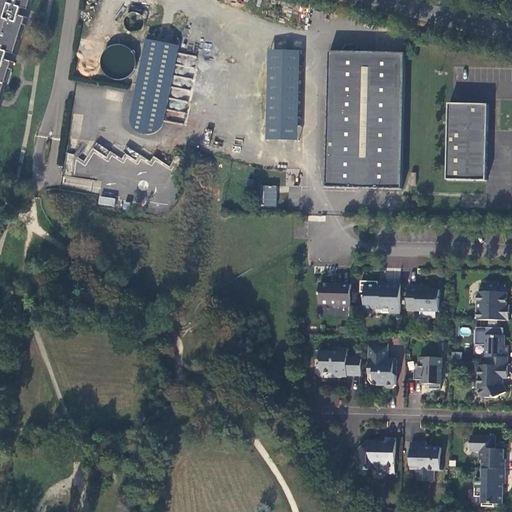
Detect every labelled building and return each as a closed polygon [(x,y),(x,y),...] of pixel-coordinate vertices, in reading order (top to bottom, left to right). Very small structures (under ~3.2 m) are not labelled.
[(0,0),(0,107),(0,106),(0,105),(0,97),(3,99),(8,83),(9,84),(13,71),(11,71),(14,61),(7,59),(10,51),(17,53),(28,16),(21,14),(23,7),(30,9),(33,0),(0,0)] [(96,0),(97,2),(103,7),(110,11),(118,11),(126,9),(131,6),(136,0),(96,0)] [(141,12),(137,12),(132,14),(129,20),(129,27),(133,31),(138,32),(144,31),(148,28),(150,24),(149,18),(146,14),(141,12)] [(185,44),(184,41),(183,39),(181,33),(176,29),(170,27),(162,27),(157,30),(152,36),(136,116),(137,121),(140,127),(145,131),(151,133),(159,132),(166,127),(169,122),(185,44)] [(122,46),(117,47),(111,50),(107,56),(106,65),(109,72),(115,78),(122,80),(129,79),(135,76),(139,71),(141,65),(140,59),(138,54),(134,49),(129,46),(122,46)] [(297,140),(300,50),(268,49),(264,138),(297,140)] [(405,50),(329,49),(327,185),(359,186),(359,178),(375,178),(375,186),(403,186),(405,50)] [(488,101),(449,101),(448,177),(487,177),(488,101)] [(153,163),(154,182),(164,182),(168,175),(168,164),(152,156),(150,161),(138,154),(136,159),(124,153),(122,157),(95,143),(90,152),(102,158),(102,177),(108,167),(123,175),(127,175),(129,176),(139,175),(146,179),(146,176),(153,163)] [(359,186),(375,186),(375,178),(359,178),(359,186)] [(262,206),(276,206),(277,186),(262,185),(262,206)] [(98,204),(114,206),(115,198),(99,196),(98,204)] [(383,311),(402,311),(402,282),(384,281),(384,284),(379,284),(379,280),(362,279),(362,289),(366,289),(366,307),(375,307),(384,307),(383,311)] [(478,290),(477,318),(510,319),(510,302),(507,302),(507,290),(504,290),(504,284),(499,284),(499,280),(486,280),(486,290),(478,290)] [(334,305),(351,305),(352,283),(321,282),(321,302),(333,302),(334,305)] [(422,285),(410,285),(409,308),(422,309),(422,314),(437,315),(437,309),(440,309),(440,288),(429,288),(422,288),(422,285)] [(504,326),(477,326),(476,343),(487,343),(487,355),(490,355),(491,363),(490,364),(508,364),(509,364),(509,355),(506,355),(506,352),(509,352),(509,343),(506,343),(506,333),(504,334),(504,326)] [(469,336),(470,328),(461,327),(459,334),(469,336)] [(372,342),(371,373),(376,373),(376,384),(386,384),(390,387),(396,387),(399,384),(399,359),(390,359),(390,342),(372,342)] [(348,374),(363,374),(363,356),(348,355),(349,347),(338,347),(338,351),(321,351),(321,359),(323,360),(323,371),(333,371),(335,374),(341,374),(341,369),(348,370),(348,374)] [(442,386),(443,355),(421,355),(421,363),(417,367),(416,377),(423,377),(423,381),(431,381),(431,386),(442,386)] [(490,364),(476,364),(476,368),(478,371),(478,386),(483,394),(496,394),(506,389),(507,387),(504,382),(502,381),(502,375),(508,376),(508,364),(490,364)] [(483,458),(483,468),(506,468),(507,458),(505,458),(505,448),(496,448),(496,436),(472,435),(472,450),(482,450),(482,458),(483,458)] [(398,463),(399,438),(389,438),(389,441),(380,441),(380,444),(374,444),(374,441),(371,441),(361,450),(361,466),(366,469),(372,470),(372,467),(378,467),(378,470),(388,470),(388,474),(396,474),(396,463),(398,463)] [(443,469),(443,446),(428,446),(428,441),(413,441),(412,468),(418,468),(424,468),(424,479),(436,479),(436,469),(443,469)] [(506,482),(506,468),(483,468),(482,468),(482,477),(477,476),(476,495),(484,495),(484,504),(495,505),(495,502),(503,502),(504,482),(506,482)]
